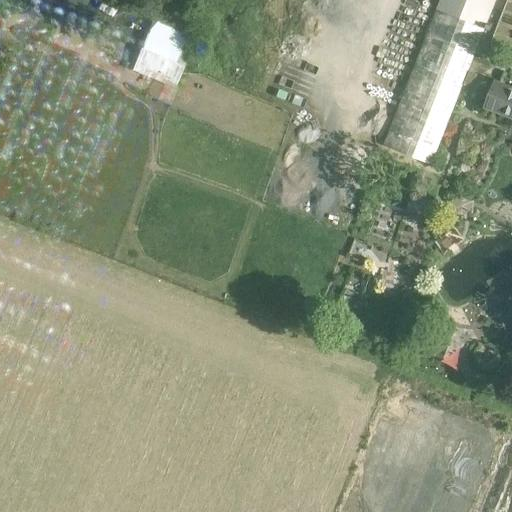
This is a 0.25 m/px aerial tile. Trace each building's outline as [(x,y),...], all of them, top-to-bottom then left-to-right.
[(498,0),(443,0),(437,14),(486,34),(498,0)] [(511,4),(508,3),(491,45),(511,53),(511,4)] [(159,8),(135,70),(177,86),(190,53),(175,47),(186,18),(159,8)] [(486,34),(437,14),(383,150),(431,169),(486,34)] [(511,93),(498,88),(488,111),(511,120),(511,93)]
